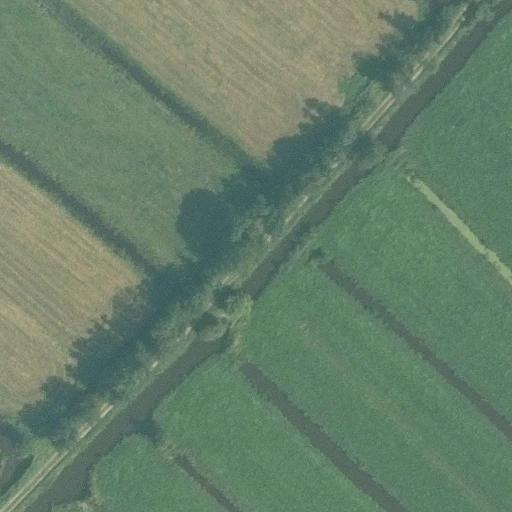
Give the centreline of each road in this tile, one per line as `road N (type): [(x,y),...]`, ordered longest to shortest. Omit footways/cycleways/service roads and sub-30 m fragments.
road 1 (track): [(5,511),(185,330),(479,0)]
road 2 (track): [(437,511),(208,302)]
